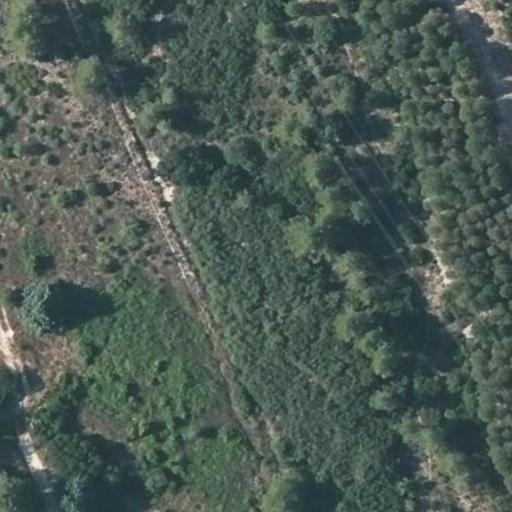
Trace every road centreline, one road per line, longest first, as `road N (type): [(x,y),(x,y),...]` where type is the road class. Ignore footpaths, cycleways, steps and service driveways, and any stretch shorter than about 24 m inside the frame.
road 1 (track): [(60,511),(26,437),(25,402),(49,376),(56,350),(37,329),(22,328),(9,341),(6,365),(23,386)]
road 2 (track): [(511,127),(456,0)]
